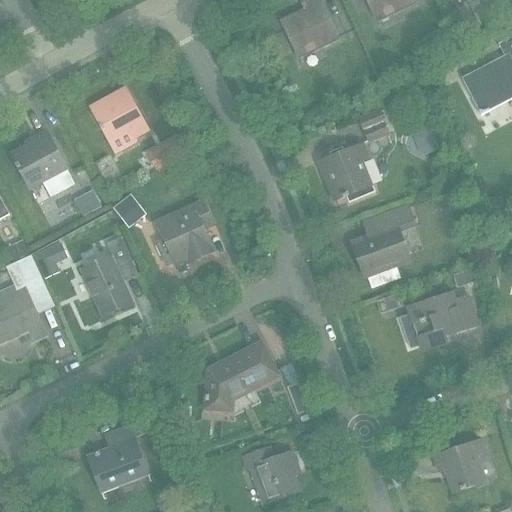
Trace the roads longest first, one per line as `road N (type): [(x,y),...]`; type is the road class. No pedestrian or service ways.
road 1 (residential): [(2,421),(297,273)]
road 2 (residential): [(297,273),(259,177),(168,0)]
road 3 (residential): [(352,434),(297,273)]
road 4 (residential): [(352,434),(511,380)]
road 5 (tertiary): [(49,62),(168,0)]
